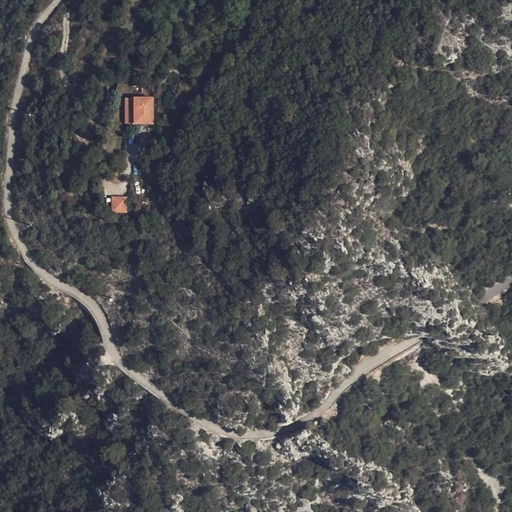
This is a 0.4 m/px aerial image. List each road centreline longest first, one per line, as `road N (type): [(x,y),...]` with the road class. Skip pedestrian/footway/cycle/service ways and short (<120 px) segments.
road 1 (unclassified): [(511,280),(356,375),(286,431),(232,435),(204,423),(125,370),(91,304),(42,275),(11,228),(13,111),(34,30),(57,0)]
road 2 (track): [(79,0),(62,44),(65,76),(109,191),(121,190),(140,135)]
